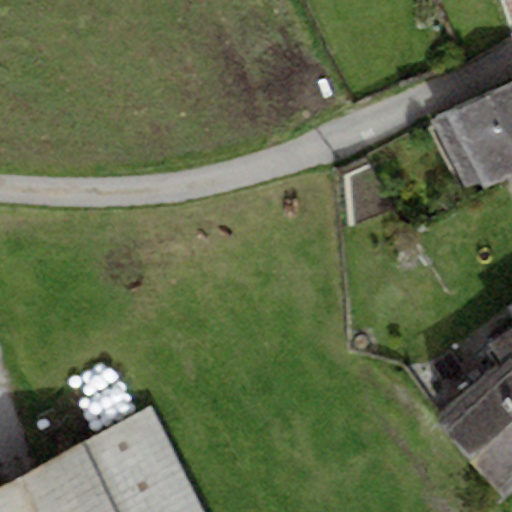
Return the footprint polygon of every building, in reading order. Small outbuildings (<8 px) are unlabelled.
[(511,0),(498,0),(511,38),(511,0)] [(511,83),(430,121),(465,190),(480,184),(483,188),(511,174),(511,83)] [(511,326),(488,344),(500,362),(511,375),(511,326)] [(511,488),(511,375),(500,362),(437,419),(504,496),(511,488)] [(0,511),(202,511),(151,407),(0,480),(0,511)]
